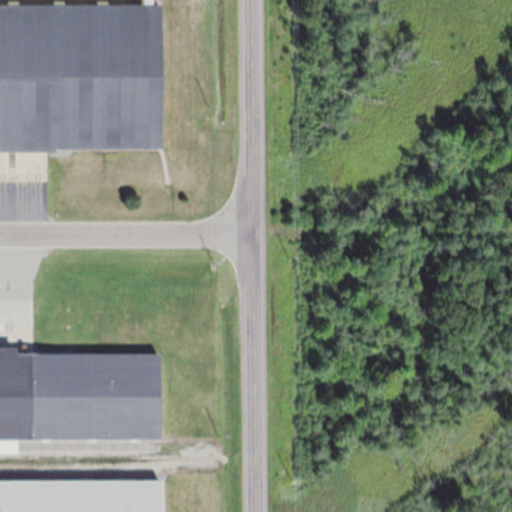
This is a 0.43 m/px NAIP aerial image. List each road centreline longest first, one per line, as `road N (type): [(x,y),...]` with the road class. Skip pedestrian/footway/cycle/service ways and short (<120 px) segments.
road 1 (tertiary): [(247,511),(246,0)]
road 2 (residential): [(247,233),(0,233)]
